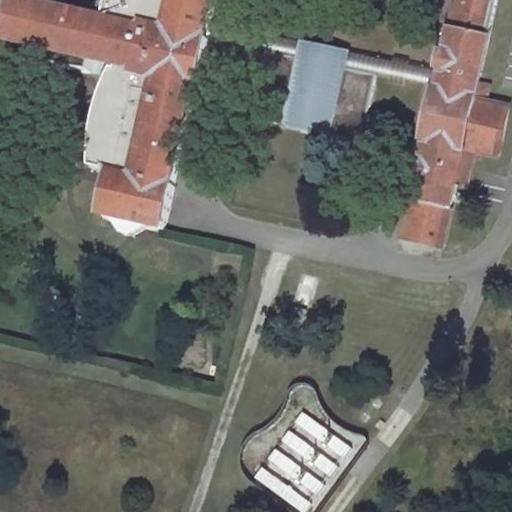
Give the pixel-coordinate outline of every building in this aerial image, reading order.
[(200,93),(212,41),(210,40),(214,24),(219,0),(127,0),(127,4),(112,1),(108,21),(14,0),(4,43),(52,54),(50,64),(93,75),(95,66),(115,70),(107,88),(101,107),(96,129),(93,150),(93,169),(111,173),(101,219),(166,233),(168,228),(177,186),(176,186),(197,92),(200,93)] [(433,89),(399,242),(402,243),(445,252),(455,204),(460,185),(470,187),(477,155),(500,160),(511,106),(511,104),(490,100),(493,86),(482,83),(492,37),(485,36),(493,0),(492,0),(452,0),(436,73),(433,89)] [(423,86),(433,89),(436,73),(427,71),(333,50),(319,47),(224,27),(214,24),(210,40),(212,41),(221,43),(267,53),(377,76),(423,86)] [(253,119),(362,142),(377,76),(267,53),(253,119)] [(296,308),(290,328),(303,332),(309,312),(296,308)] [(302,511),(306,511),(361,444),(312,405),(256,475),(302,511)]
